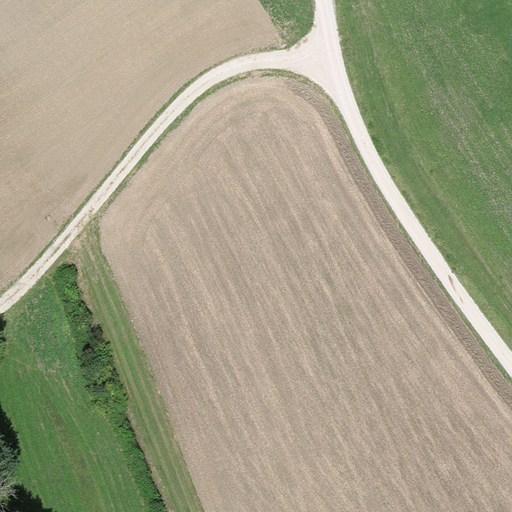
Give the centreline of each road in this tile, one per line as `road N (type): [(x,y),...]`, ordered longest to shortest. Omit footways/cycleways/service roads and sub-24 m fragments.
road 1 (track): [(352,120),(318,82),(289,66),(224,66),(185,90),(48,261),(0,305)]
road 2 (track): [(320,0),(378,186),(511,367)]
